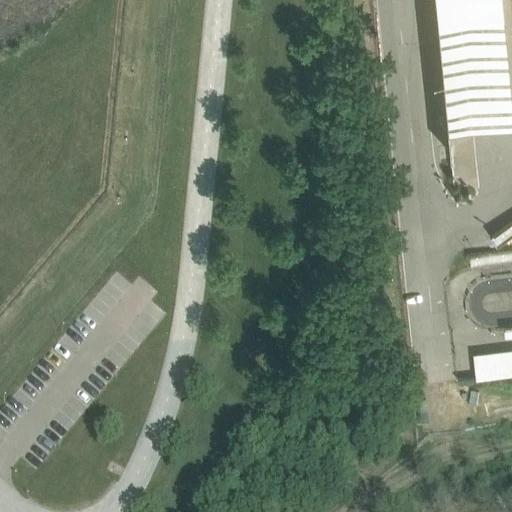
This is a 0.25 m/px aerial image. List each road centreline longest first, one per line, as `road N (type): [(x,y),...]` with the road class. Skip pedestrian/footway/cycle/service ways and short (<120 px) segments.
road 1 (unclassified): [(218,0),(185,340),(161,422),(121,511)]
road 2 (track): [(353,511),(411,470),(511,442)]
